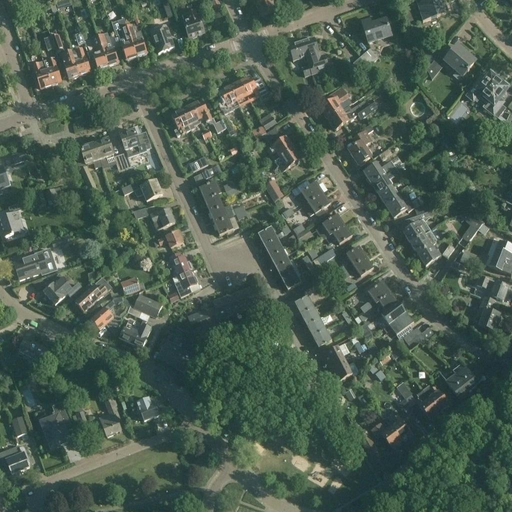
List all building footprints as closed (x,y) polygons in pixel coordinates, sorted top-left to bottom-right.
[(166,0),(162,0),(161,1),(167,20),(173,18),(166,0)] [(252,0),(257,8),(271,1),(273,0),(252,0)] [(417,6),(423,24),(448,16),(443,0),(442,0),(432,3),(431,2),(417,6)] [(218,1),(212,4),(216,13),(223,10),(218,1)] [(274,6),(271,1),(257,8),(263,20),(285,9),(282,3),(274,6)] [(187,16),(183,18),(185,25),(184,25),(189,40),(191,39),(193,41),(197,39),(197,37),(205,35),(200,20),(198,21),(196,13),(186,16),(187,16)] [(138,14),(133,16),(137,26),(141,24),(138,14)] [(410,15),(404,17),(407,25),(413,22),(410,15)] [(124,21),(112,25),(116,38),(118,38),(122,48),(127,63),(137,59),(127,29),(124,21)] [(362,24),(369,45),(391,38),(386,21),(371,26),(370,22),(362,24)] [(132,28),(127,29),(137,59),(147,56),(142,41),(144,41),(141,33),(135,35),(132,27),(132,28)] [(151,34),(159,56),(175,50),(167,28),(151,34)] [(85,46),(81,36),(75,38),(79,49),(85,46)] [(55,52),(56,55),(64,52),(58,37),(51,39),(55,52)] [(104,37),(98,39),(108,69),(119,65),(114,51),(109,53),(104,37)] [(55,51),(55,52),(51,39),(44,41),(48,52),(55,51)] [(98,72),(108,69),(98,39),(93,41),(98,56),(93,58),(98,72)] [(301,44),(307,63),(308,67),(312,76),(330,71),(325,55),(320,56),(320,55),(315,40),(301,44)] [(305,64),(307,63),(301,44),(289,48),(293,63),(303,60),(305,64)] [(367,69),(378,58),(370,49),(359,59),(367,69)] [(462,79),(476,63),(468,57),(466,59),(455,50),(444,63),(462,79)] [(73,58),(80,78),(91,75),(82,51),(77,52),(78,57),(73,58)] [(62,59),(70,82),(80,78),(73,58),(72,55),(62,59)] [(355,63),(352,65),(363,77),(371,73),(367,69),(359,59),(355,63)] [(54,60),(44,63),(47,74),(52,88),(53,88),(54,88),(57,87),(58,86),(62,84),(58,70),(54,61),(54,60)] [(435,61),(427,70),(432,81),(443,68),(435,61)] [(44,63),(33,67),(37,77),(41,91),(45,90),(46,90),(50,89),(50,88),(52,88),(47,74),(44,63)] [(312,76),(308,67),(302,69),(305,78),(312,76)] [(496,114),(500,118),(506,110),(502,107),(504,104),(500,101),(508,90),(503,86),(502,85),(503,83),(497,79),(496,80),(495,79),(491,77),(486,83),(482,80),(468,99),(474,104),(475,102),(477,103),(480,99),(488,106),(485,109),(494,116),(496,114)] [(250,79),(240,84),(250,104),(260,99),(262,103),(272,98),(260,80),(253,84),(250,79)] [(240,84),(229,89),(239,109),(244,107),(250,104),(240,84)] [(382,86),(375,91),(377,94),(381,91),(383,93),(386,91),(382,86)] [(222,98),(216,101),(217,105),(221,113),(222,112),(224,116),(230,114),(239,109),(229,89),(220,94),(222,98)] [(321,111),(328,121),(341,113),(353,105),(342,90),(336,94),(335,93),(323,102),(327,107),(321,111)] [(371,100),(354,111),(358,117),(361,122),(378,111),(371,100)] [(202,102),(192,107),(199,122),(204,119),(206,124),(214,127),(218,135),(227,131),(225,127),(222,121),(216,124),(213,119),(212,119),(211,120),(207,113),(202,102)] [(201,125),(199,122),(192,107),(181,113),(190,132),(191,132),(191,133),(195,130),(194,128),(201,125)] [(341,113),(328,121),(335,132),(336,132),(358,117),(354,111),(352,113),(352,114),(345,119),(341,113)] [(191,132),(190,132),(181,113),(171,118),(177,131),(174,132),(177,139),(181,137),(191,132)] [(271,115),(260,122),(265,132),(277,125),(271,115)] [(425,120),(417,126),(421,130),(428,124),(425,120)] [(230,125),(225,127),(227,131),(229,135),(233,132),(230,125)] [(254,129),(250,131),(254,139),(265,133),(261,126),(257,128),(258,130),(256,132),(254,129)] [(507,138),(510,132),(503,129),(501,134),(507,138)] [(274,130),(268,134),(273,140),(278,136),(274,130)] [(134,132),(119,137),(126,155),(127,154),(128,159),(147,153),(146,152),(150,150),(149,147),(145,148),(142,139),(137,140),(134,132)] [(357,145),(348,151),(359,167),(359,168),(372,160),(371,159),(364,148),(372,143),(365,133),(354,140),(357,145)] [(270,157),(274,164),(293,151),(286,140),(267,152),(270,157)] [(108,141),(94,146),(99,162),(102,168),(115,163),(114,159),(108,141)] [(456,141),(448,145),(450,150),(459,145),(456,141)] [(81,150),(80,150),(86,166),(93,164),(95,170),(102,168),(99,162),(94,146),(88,147),(88,146),(86,146),(81,147),(81,149),(81,150)] [(293,151),(274,164),(281,174),(300,161),(293,151)] [(389,151),(379,158),(383,163),(393,156),(389,151)] [(12,157),(11,158),(14,166),(27,161),(27,160),(24,153),(12,157)] [(126,155),(120,157),(123,164),(126,172),(132,170),(128,159),(127,154),(126,155)] [(114,159),(115,163),(116,166),(119,175),(126,172),(123,164),(120,157),(114,159)] [(205,160),(190,167),(194,174),(208,167),(205,160)] [(377,166),(364,175),(367,180),(366,181),(369,186),(371,185),(371,186),(396,170),(391,163),(380,170),(377,166)] [(379,198),(392,189),(389,183),(401,175),(408,170),(404,164),(396,170),(371,186),(379,198)] [(222,174),(218,167),(202,175),(205,182),(222,174)] [(97,192),(86,168),(80,171),(91,195),(97,192)] [(4,169),(0,170),(0,196),(2,196),(1,191),(10,188),(4,169)] [(274,182),(265,188),(271,199),(275,204),(284,198),(274,182)] [(307,182),(292,192),(303,208),(308,205),(323,195),(316,185),(311,188),(307,182)] [(136,184),(122,191),(125,198),(134,193),(137,199),(144,196),(147,203),(163,196),(157,183),(141,189),(139,190),(136,184)] [(199,191),(204,202),(218,196),(221,195),(216,183),(199,191)] [(417,183),(408,189),(411,193),(420,187),(417,183)] [(233,184),(224,188),(226,193),(235,189),(233,184)] [(397,195),(392,189),(379,198),(387,209),(411,193),(408,189),(407,188),(397,195)] [(66,204),(60,189),(44,195),(50,209),(66,204)] [(235,189),(226,193),(228,199),(238,195),(235,189)] [(487,206),(492,198),(473,189),(473,190),(487,206)] [(411,193),(387,209),(394,220),(407,212),(408,214),(415,209),(407,196),(411,193)] [(35,197),(39,208),(45,206),(41,195),(35,197)] [(308,205),(303,208),(310,219),(315,216),(330,206),(323,195),(308,205)] [(223,208),(218,196),(204,202),(209,214),(223,208)] [(223,208),(209,214),(215,226),(228,220),(234,217),(236,216),(234,211),(232,212),(230,207),(224,210),(223,208)] [(243,207),(234,211),(236,216),(236,217),(246,213),(243,207)] [(415,212),(417,218),(429,214),(427,208),(415,212)] [(146,210),(133,214),(136,221),(148,218),(146,210)] [(294,215),(290,210),(282,215),(286,220),(294,215)] [(162,222),(165,229),(175,225),(169,211),(159,215),(159,213),(150,216),(154,225),(162,222)] [(248,218),(246,213),(236,217),(239,222),(248,218)] [(411,246),(430,233),(425,224),(428,222),(431,219),(429,214),(417,218),(406,222),(409,230),(403,234),(411,246)] [(18,215),(0,220),(0,223),(5,239),(24,233),(18,215)] [(215,226),(220,237),(238,229),(234,217),(228,220),(215,226)] [(345,227),(338,217),(322,227),(329,238),(345,227)] [(489,221),(486,226),(493,230),(496,225),(489,221)] [(286,227),(281,230),(285,237),(290,234),(286,227)] [(301,227),(293,232),(297,238),(305,232),(301,227)] [(336,241),(339,247),(352,238),(345,227),(325,240),(329,246),(336,241)] [(264,247),(277,240),(271,229),(258,236),(264,247)] [(297,239),(301,245),(302,244),(311,238),(307,232),(297,239)] [(183,245),(178,233),(158,242),(158,243),(154,244),(156,249),(160,247),(160,248),(168,244),(171,250),(183,245)] [(411,246),(418,257),(438,243),(432,233),(430,233),(411,246)] [(299,245),(294,238),(288,242),(293,249),(299,245)] [(270,259),(283,252),(277,240),(264,247),(270,259)] [(64,241),(52,245),(54,250),(66,246),(64,241)] [(511,278),(511,276),(511,247),(500,243),(489,270),(511,278)] [(433,247),(418,257),(426,269),(441,258),(438,253),(438,254),(433,247)] [(449,247),(442,257),(447,260),(454,250),(449,247)] [(301,248),(296,251),(300,257),(305,254),(301,248)] [(312,249),(307,252),(313,260),(318,257),(312,249)] [(366,260),(359,249),(347,257),(354,268),(366,260)] [(332,250),(319,259),(317,260),(321,267),(336,257),(332,250)] [(36,258),(14,266),(20,282),(42,275),(43,277),(56,272),(49,251),(36,256),(36,258)] [(276,270),(289,263),(283,252),(270,259),(276,270)] [(143,253),(137,256),(140,263),(146,260),(143,253)] [(465,253),(460,264),(472,269),(477,258),(465,253)] [(311,263),(306,256),(301,259),(306,267),(311,263)] [(175,278),(190,271),(192,270),(189,263),(187,264),(184,257),(171,263),(176,273),(173,274),(175,278)] [(354,268),(361,279),(374,271),(366,260),(354,268)] [(282,281),(295,274),(289,263),(276,270),(282,281)] [(316,271),(311,263),(306,267),(311,274),(316,271)] [(343,268),(335,273),(338,279),(346,273),(343,268)] [(189,289),(197,286),(196,285),(198,284),(195,277),(193,278),(190,271),(177,277),(180,283),(174,285),(180,299),(192,294),(189,289)] [(346,273),(338,279),(341,283),(350,278),(346,273)] [(282,281),(288,292),(301,285),(295,274),(282,281)] [(50,289),(43,295),(49,302),(49,303),(52,308),(53,307),(54,308),(63,301),(69,295),(74,301),(83,292),(79,287),(72,292),(59,278),(54,282),(48,287),(50,289)] [(90,291),(75,304),(84,314),(99,301),(112,289),(103,279),(90,291)] [(484,302),(494,305),(496,300),(503,303),(508,290),(480,279),(477,288),(488,292),(484,302)] [(136,280),(121,285),(126,299),(140,294),(136,280)] [(42,281),(33,285),(39,291),(45,286),(42,281)] [(357,289),(354,284),(346,290),(349,294),(357,289)] [(391,294),(383,284),(368,295),(376,305),(391,294)] [(247,311),(260,306),(254,287),(240,292),(247,311)] [(233,316),(247,311),(240,292),(226,297),(233,316)] [(177,302),(180,301),(177,293),(168,297),(171,304),(177,302)] [(376,305),(376,306),(379,304),(386,314),(399,305),(391,294),(376,305)] [(129,311),(128,314),(143,321),(146,323),(147,321),(139,317),(141,313),(156,319),(161,307),(139,297),(134,308),(131,307),(131,308),(129,311)] [(226,297),(214,302),(216,308),(215,308),(220,321),(220,320),(233,316),(226,297)] [(314,309),(308,298),(295,305),(300,316),(314,309)] [(334,299),(328,301),(333,308),(338,305),(334,299)] [(104,309),(91,321),(100,332),(106,326),(115,337),(123,321),(120,319),(116,317),(114,309),(116,307),(124,305),(127,309),(129,311),(131,308),(124,300),(111,303),(101,306),(104,309)] [(484,302),(478,318),(483,320),(480,327),(494,332),(500,317),(491,314),(494,305),(484,302)] [(364,315),(367,313),(372,309),(368,304),(360,310),(364,315)] [(399,305),(386,314),(381,317),(389,327),(406,314),(399,305)] [(215,308),(201,313),(208,331),(222,326),(220,320),(220,321),(215,308)] [(320,320),(314,309),(300,316),(306,327),(320,320)] [(201,313),(188,318),(194,336),(208,331),(201,313)] [(367,313),(364,315),(359,319),(363,325),(371,319),(367,313)] [(396,338),(413,325),(406,314),(389,327),(390,328),(384,332),(387,336),(392,332),(396,338)] [(320,320),(306,327),(312,339),(326,332),(323,327),(327,325),(323,318),(320,320)] [(124,330),(120,342),(131,347),(139,329),(133,326),(134,323),(133,323),(130,321),(125,331),(124,330)] [(143,321),(140,327),(142,328),(141,330),(139,329),(131,347),(142,352),(146,343),(145,342),(151,328),(150,328),(150,327),(145,325),(146,323),(143,321)] [(361,330),(362,331),(370,325),(369,323),(361,330)] [(405,343),(408,346),(417,339),(421,335),(417,330),(403,340),(399,344),(400,346),(405,343)] [(353,331),(345,335),(348,341),(356,336),(353,331)] [(312,339),(318,350),(332,343),(326,332),(312,339)] [(363,338),(367,343),(374,337),(370,332),(363,338)] [(417,339),(408,346),(412,351),(420,345),(421,344),(417,339)] [(180,349),(168,342),(158,358),(170,365),(180,349)] [(39,364),(46,351),(38,347),(37,350),(24,344),(19,355),(39,364)] [(338,349),(322,357),(322,358),(327,366),(343,358),(349,354),(345,345),(338,349)] [(369,350),(376,360),(388,351),(384,346),(377,351),(374,346),(369,350)] [(403,356),(397,347),(389,354),(395,361),(403,356)] [(170,365),(183,373),(193,357),(180,349),(170,365)] [(327,366),(332,376),(348,367),(343,358),(327,366)] [(348,367),(332,376),(337,385),(353,377),(354,379),(359,373),(354,364),(348,367)] [(372,366),(368,369),(373,376),(377,372),(372,366)] [(462,366),(453,373),(468,393),(477,386),(481,382),(482,379),(482,377),(480,374),(477,373),(474,373),(470,376),(462,366)] [(380,373),(376,376),(381,382),(385,379),(380,373)] [(453,373),(444,380),(446,384),(459,400),(468,393),(453,373)] [(411,396),(403,385),(397,390),(405,401),(406,400),(411,397),(411,396)] [(428,401),(439,415),(449,408),(449,407),(454,403),(446,395),(442,398),(434,388),(430,392),(434,397),(428,401)] [(144,423),(159,418),(154,406),(152,399),(130,407),(134,416),(141,414),(144,423)] [(430,422),(439,415),(428,401),(423,405),(419,400),(415,403),(415,404),(416,405),(430,422)] [(108,413),(109,413),(112,422),(101,426),(106,438),(108,438),(109,439),(114,436),(114,435),(121,433),(117,423),(120,422),(115,410),(116,410),(116,408),(118,408),(116,403),(114,403),(113,401),(105,405),(108,413)] [(407,417),(414,412),(405,401),(399,406),(407,417)] [(47,440),(51,451),(61,447),(60,445),(68,442),(65,434),(68,433),(65,424),(70,422),(62,404),(53,407),(57,418),(43,424),(49,439),(47,440)] [(83,414),(76,416),(80,426),(88,424),(83,414)] [(234,420),(233,421),(236,423),(243,427),(246,422),(236,417),(234,420)] [(396,426),(391,430),(402,444),(403,443),(405,443),(407,441),(407,440),(411,436),(401,422),(397,417),(392,421),(396,426)] [(23,419),(12,423),(17,439),(28,435),(23,419)] [(380,426),(371,433),(378,441),(382,438),(392,451),(397,447),(399,448),(401,446),(401,444),(402,444),(391,430),(386,433),(382,429),(383,428),(380,426)] [(359,438),(364,435),(360,428),(355,432),(359,438)] [(364,435),(359,438),(370,458),(378,453),(366,434),(364,435)] [(25,448),(15,452),(11,454),(13,459),(1,464),(4,470),(5,473),(10,472),(11,476),(29,469),(27,465),(31,464),(25,448)]
